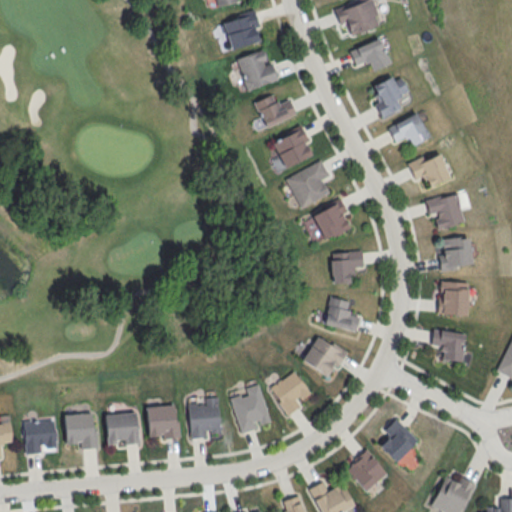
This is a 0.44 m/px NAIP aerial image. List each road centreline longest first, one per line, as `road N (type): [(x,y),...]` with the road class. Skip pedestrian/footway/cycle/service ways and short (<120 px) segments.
road 1 (residential): [(380,369),(329,431),(262,466),(0,492)]
road 2 (residential): [(290,0),(398,250),(398,310),(380,369)]
road 3 (residential): [(380,369),(510,436)]
